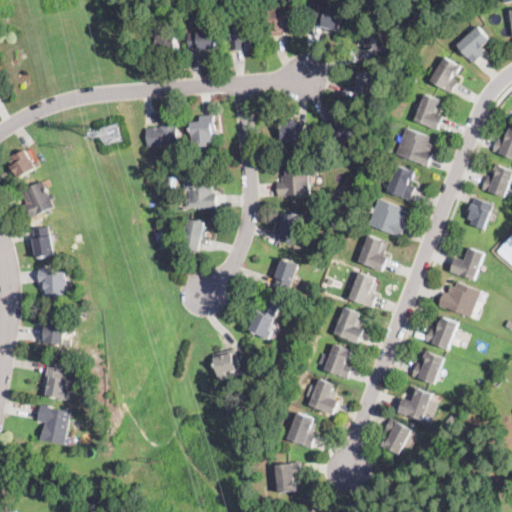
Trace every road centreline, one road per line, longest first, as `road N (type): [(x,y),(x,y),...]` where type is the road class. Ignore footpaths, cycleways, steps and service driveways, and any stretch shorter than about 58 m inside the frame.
road 1 (residential): [(349,471),(480,120),(511,75)]
road 2 (residential): [(0,134),(58,101),(312,79)]
road 3 (residential): [(244,83),(249,236),(231,275),(207,296)]
road 4 (residential): [(0,231),(12,315),(0,386)]
